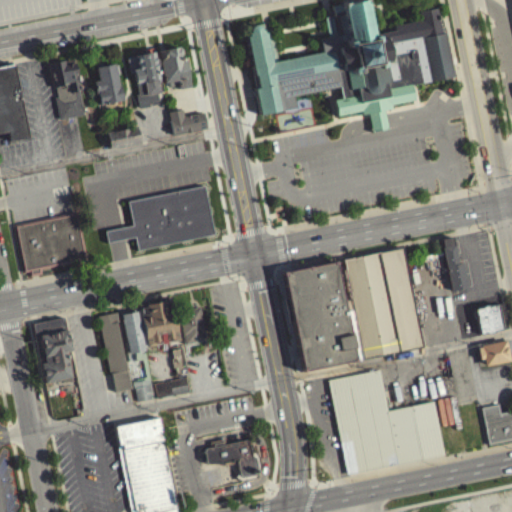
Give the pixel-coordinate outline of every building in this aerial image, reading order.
[(244,34),(248,33),(247,24),(263,21),(265,29),(268,28),(274,27),(274,30),(279,58),(320,51),(318,36),(331,34),(341,32),(338,13),(332,14),(330,5),(359,0),(371,0),(376,31),(386,30),(395,28),(394,24),(420,19),(419,10),(436,7),(440,31),(444,30),(452,75),(413,82),(410,83),(413,98),(389,102),(390,107),(383,108),(384,111),(385,119),(386,126),(370,129),(369,122),(367,114),(367,111),(359,113),(359,109),(335,113),(332,98),(340,96),(339,85),(328,87),(293,93),(295,107),(258,113),(244,34)] [(156,49),(162,81),(175,79),(177,86),(192,84),(188,67),(187,68),(185,59),(181,60),(180,55),(181,53),(180,48),(178,45),(175,45),(156,49)] [(126,55),(129,72),(132,71),(134,80),(135,81),(137,92),(135,92),(137,106),(149,104),(149,100),(150,100),(151,103),(159,102),(158,98),(160,96),(159,90),(163,89),(160,79),(158,76),(155,64),(158,63),(156,57),(154,56),(153,51),(154,51),(153,47),(144,48),(144,51),(126,55)] [(47,62),(52,85),(55,85),(57,95),(54,96),(59,118),(84,113),(78,89),(80,88),(74,61),(64,63),(63,59),(47,62)] [(0,62),(0,131),(7,130),(8,139),(28,135),(12,60),(0,62)] [(95,65),(98,78),(93,79),(95,92),(97,91),(99,103),(122,98),(119,84),(117,81),(115,73),(120,72),(117,63),(114,64),(113,62),(95,65)] [(167,110),(172,133),(206,126),(203,111),(183,114),(182,107),(167,110)] [(205,135),(201,119),(181,123),(180,116),(166,119),(171,142),(205,135)] [(105,130),(109,147),(141,140),(137,124),(105,130)] [(105,138),(106,154),(137,151),(136,135),(105,138)] [(127,199),(132,224),(112,228),(105,229),(107,240),(114,239),(134,235),(137,248),(213,233),(203,184),(127,199)] [(15,224),(24,268),(30,267),(30,272),(39,270),(38,265),(84,255),(74,213),(15,224)] [(441,238),(452,236),(457,260),(460,259),(465,286),(450,289),(441,238)] [(401,246),(421,346),(300,369),(280,270),(401,246)] [(140,316),(146,345),(157,342),(158,348),(163,351),(171,349),(171,343),(170,339),(181,337),(180,332),(178,333),(174,309),(165,311),(162,299),(145,302),(145,305),(139,306),(140,316)] [(496,303),(502,327),(492,329),(492,331),(487,332),(485,331),(477,333),(472,308),(480,307),(482,305),(486,304),(488,305),(496,303)] [(197,306),(200,317),(202,317),(205,328),(202,328),(204,339),(184,343),(177,310),(197,306)] [(120,310),(128,352),(145,349),(136,309),(125,311),(125,309),(120,310)] [(97,314),(109,371),(110,373),(114,390),(131,387),(126,368),(129,367),(119,320),(117,319),(116,311),(97,314)] [(39,361),(43,381),(70,375),(65,351),(70,349),(63,315),(32,322),(35,336),(39,335),(42,351),(37,353),(39,361)] [(480,344),(480,346),(477,346),(479,357),(482,357),(483,363),(508,359),(508,358),(511,357),(511,352),(509,339),(505,340),(504,339),(480,344)] [(327,378),(377,368),(386,410),(432,400),(443,453),(345,473),(327,378)] [(153,382),(157,397),(189,390),(185,376),(153,382)] [(148,383),(151,397),(137,400),(134,386),(148,383)] [(481,407),(488,443),(511,437),(511,409),(500,412),(497,403),(481,407)] [(157,415),(177,511),(171,511),(131,511),(114,424),(157,415)] [(205,445),(201,450),(205,461),(208,463),(235,458),(237,473),(240,474),(256,472),(257,469),(255,456),(250,453),(248,441),(242,437),(205,445)]
